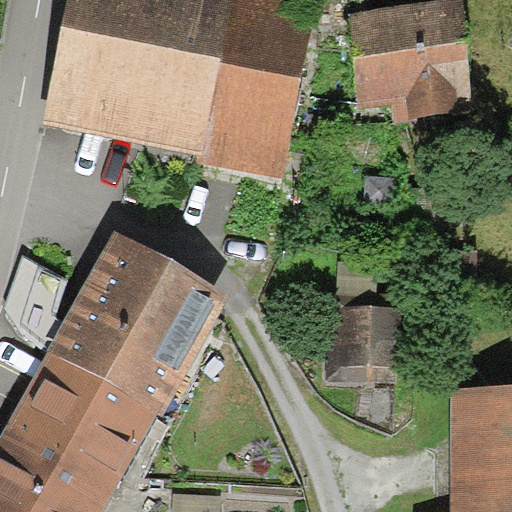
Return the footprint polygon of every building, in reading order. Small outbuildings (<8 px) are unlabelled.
[(202,156),(231,0),(74,0),(50,125),(202,156)] [(231,0),(202,156),(200,165),(282,180),(316,0),(231,0)] [(462,8),(349,22),(360,113),(391,109),(393,127),(475,117),(462,8)] [(364,207),(394,208),(395,179),(365,178),(364,207)] [(230,302),(115,236),(48,356),(159,417),(163,420),(230,302)] [(473,253),(437,258),(443,308),(479,304),(473,253)] [(338,298),(329,297),(325,383),(400,386),(404,312),(378,311),(380,264),(340,262),(338,298)] [(0,443),(0,511),(104,511),(159,417),(48,356),(0,443)] [(511,511),(511,392),(451,393),(452,511),(511,511)]
